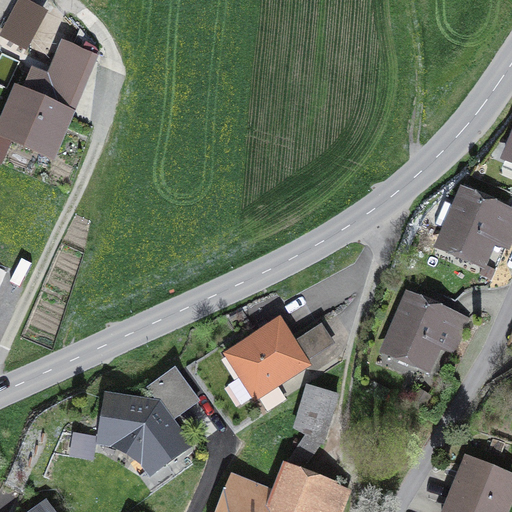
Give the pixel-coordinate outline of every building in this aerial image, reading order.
[(34,40),(51,8),(35,0),(19,32),(34,40)] [(61,161),(82,113),(23,87),(2,135),(61,161)] [(511,128),(499,159),(511,164),(511,128)] [(511,235),(511,208),(462,186),(433,250),(480,271),(492,244),(506,250),(511,235)] [(454,355),(471,316),(406,288),(379,351),(431,373),(441,349),(454,355)] [(287,319),(230,355),(260,403),(317,367),(287,319)] [(205,403),(181,371),(157,389),(182,421),(205,403)] [(338,393),(307,383),(294,427),(324,436),(338,393)] [(153,478),(197,448),(167,403),(113,394),(106,447),(138,457),(153,478)] [(511,511),(511,475),(472,459),(450,511),(511,511)] [(235,477),(220,511),(340,511),(348,492),(295,471),(285,496),(235,477)] [(61,511),(54,502),(40,511),(61,511)]
